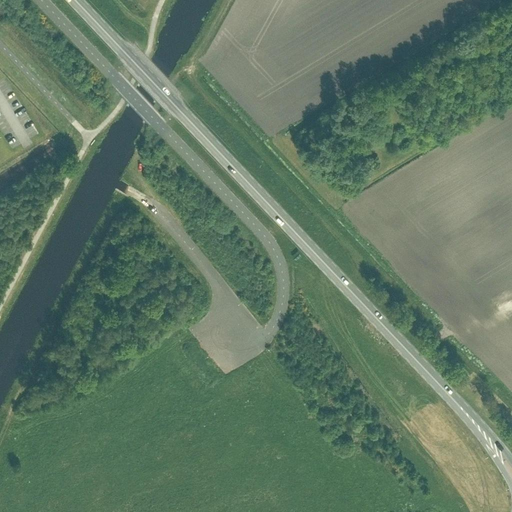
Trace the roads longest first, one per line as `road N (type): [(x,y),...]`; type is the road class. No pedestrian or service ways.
road 1 (unclassified): [(41,0),(277,256),(283,296),(261,341),(157,210),(128,188)]
road 2 (primary): [(457,403),(75,0)]
road 3 (track): [(157,210),(140,155),(144,134),(229,0)]
